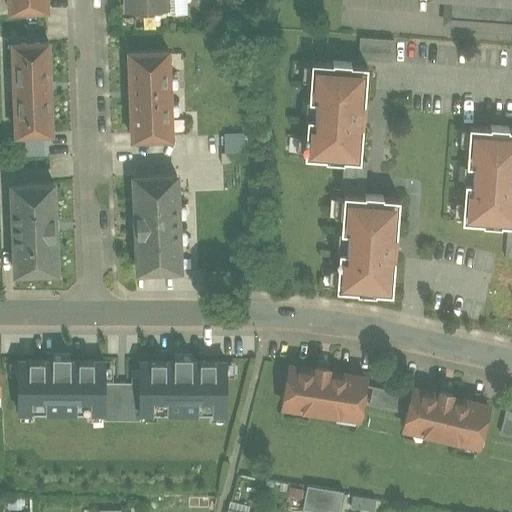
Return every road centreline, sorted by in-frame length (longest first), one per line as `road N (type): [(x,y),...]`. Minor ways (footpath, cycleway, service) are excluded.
road 1 (residential): [(95,316),(268,318),(511,365)]
road 2 (residential): [(95,316),(86,0)]
